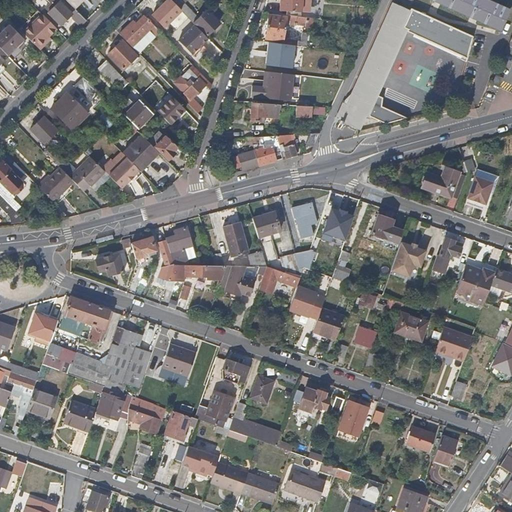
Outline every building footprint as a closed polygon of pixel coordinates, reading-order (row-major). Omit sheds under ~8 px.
[(74,8),(67,2),(65,0),(53,0),(45,9),(60,24),(66,17),(69,14),(70,15),(71,16),(71,17),(71,18),(74,20),(79,26),(83,23),(85,21),(86,20),(82,17),(74,8)] [(65,0),(67,2),(74,8),(82,0),(81,0),(65,0)] [(170,0),(175,4),(183,13),(190,21),(192,23),(197,17),(195,15),(190,10),(185,4),(183,2),(182,1),(181,0),(170,0)] [(306,11),(306,0),(279,0),(280,0),(280,3),(280,9),(280,10),(286,10),(287,10),(301,11),(306,11)] [(492,3),(486,0),(433,0),(450,8),(478,20),(499,30),(509,10),(492,3)] [(371,107),(377,93),(380,85),(389,65),(398,45),(406,29),(402,27),(406,18),(409,11),(398,7),(392,4),(385,19),(377,39),(366,61),(358,80),(352,92),(352,93),(346,105),(343,103),(336,118),(340,120),(344,122),(359,128),(365,114),(367,115),(371,107)] [(30,25),(41,13),(36,8),(25,19),(30,25)] [(472,35),(461,30),(444,23),(426,15),(411,8),(409,11),(406,18),(402,27),(406,29),(412,32),(425,38),(442,46),(452,51),(460,54),(466,57),(472,35)] [(213,27),(218,22),(214,17),(206,9),(197,17),(192,23),(193,23),(196,27),(197,26),(201,30),(205,34),(213,27)] [(135,23),(143,15),(141,12),(133,19),(132,20),(135,23)] [(49,34),(55,28),(51,24),(46,19),(41,13),(30,25),(25,19),(17,27),(21,32),(27,37),(32,42),(36,46),(46,36),(49,34)] [(295,21),(295,16),(286,14),(285,14),(285,16),(284,24),(287,24),(288,23),(294,24),(295,21)] [(142,35),(147,30),(153,24),(152,23),(148,20),(145,16),(143,15),(135,23),(132,20),(127,25),(119,33),(120,34),(131,46),(142,35)] [(282,40),(284,24),(285,16),(278,16),(273,15),(268,15),(266,27),(265,38),(282,40)] [(201,41),(206,37),(202,32),(197,27),(196,27),(193,23),(187,29),(177,39),(180,43),(190,53),(195,48),(197,46),(195,44),(198,40),(201,42),(201,41)] [(15,44),(21,38),(7,24),(0,31),(0,48),(6,54),(10,59),(20,49),(18,47),(15,44)] [(159,31),(157,29),(154,26),(153,24),(147,30),(152,34),(152,33),(154,35),(159,31)] [(154,35),(152,33),(152,34),(147,30),(142,35),(147,40),(148,41),(150,39),(152,36),(154,35)] [(142,47),(146,43),(147,40),(142,35),(131,46),(137,52),(142,47)] [(38,48),(48,38),(46,36),(36,46),(38,48)] [(18,47),(23,40),(21,38),(15,44),(18,47)] [(134,56),(135,55),(132,51),(121,40),(111,49),(108,53),(111,57),(115,60),(120,65),(122,67),(126,63),(129,61),(134,56)] [(296,54),(297,45),(286,44),(274,42),(273,51),(277,52),(288,53),(296,54)] [(172,64),(175,61),(173,59),(171,57),(168,60),(165,63),(163,65),(167,69),(172,64)] [(126,79),(120,74),(117,70),(112,66),(108,62),(105,58),(102,62),(96,68),(107,79),(113,85),(116,82),(122,88),(128,82),(126,79)] [(161,76),(167,69),(163,65),(160,68),(158,71),(157,71),(161,76)] [(208,79),(205,77),(203,74),(199,71),(197,69),(193,73),(196,77),(197,76),(204,83),(203,84),(207,87),(207,88),(209,89),(211,84),(210,83),(210,82),(208,79)] [(290,84),(291,74),(283,72),(268,71),(267,86),(263,86),(252,85),(250,96),(251,97),(251,102),(260,103),(261,98),(271,99),(288,100),(290,84)] [(99,92),(95,87),(84,77),(83,75),(77,82),(73,85),(80,91),(90,101),(95,96),(99,92)] [(498,86),(501,78),(498,76),(494,75),(491,83),(498,86)] [(198,90),(200,87),(203,84),(204,83),(197,76),(196,77),(192,81),(189,79),(180,88),(189,98),(194,93),(198,90)] [(346,105),(352,93),(352,92),(345,98),(343,103),(346,105)] [(192,107),(188,103),(178,93),(172,99),(179,107),(186,115),(192,107)] [(405,116),(395,111),(380,104),(381,96),(377,93),(371,107),(367,115),(372,117),(384,122),(391,120),(405,116)] [(82,110),(78,105),(72,99),(66,94),(56,103),(51,109),(60,119),(68,126),(74,119),(82,110)] [(316,106),(316,97),(304,96),(304,105),(310,106),(316,106)] [(147,116),(151,112),(142,103),(138,100),(134,104),(129,108),(124,114),(131,121),(136,127),(141,122),(147,116)] [(201,107),(194,101),(190,100),(188,103),(192,107),(193,108),(197,111),(201,107)] [(276,118),(278,104),(266,103),(260,103),(251,102),(249,120),(258,121),(258,123),(263,123),(263,117),(276,118)] [(124,114),(129,108),(126,105),(119,112),(122,116),(124,114)] [(310,116),(310,106),(304,105),(303,105),(296,105),(295,115),(310,116)] [(78,124),(87,114),(82,110),(74,119),(68,126),(72,130),(78,124)] [(54,128),(47,121),(42,117),(39,120),(38,121),(36,123),(33,126),(29,129),(33,132),(40,139),(44,143),(48,139),(52,135),(56,130),(54,128)] [(154,146),(161,138),(158,135),(152,130),(148,133),(145,137),(144,138),(153,147),(154,148),(155,146),(154,146)] [(40,139),(33,132),(31,134),(34,138),(37,141),(40,139)] [(313,146),(316,138),(319,132),(309,133),(300,134),(301,139),(301,140),(303,139),(307,139),(310,139),(307,146),(309,146),(313,146)] [(297,147),(295,141),(294,136),(294,134),(284,135),(275,135),(277,141),(279,151),(281,158),(286,156),(295,154),(295,151),(297,150),(297,147)] [(154,155),(158,152),(156,150),(154,148),(153,147),(144,138),(141,135),(128,147),(122,153),(126,157),(133,164),(138,170),(139,170),(146,163),(154,155)] [(175,146),(164,135),(161,138),(154,146),(155,146),(162,154),(167,158),(173,152),(171,150),(175,146)] [(277,141),(275,135),(259,136),(259,144),(264,143),(269,142),(277,141)] [(252,145),(250,137),(244,137),(245,144),(247,143),(248,146),(252,145)] [(279,151),(277,141),(269,142),(270,145),(270,147),(272,153),(279,151)] [(274,159),(272,153),(270,147),(270,145),(267,146),(253,150),(257,164),(260,164),(274,159)] [(58,157),(50,149),(47,146),(44,150),(46,152),(50,156),(54,161),(58,157)] [(257,164),(253,150),(245,152),(237,154),(238,159),(236,159),(238,167),(240,166),(241,169),(251,166),(256,165),(257,164)] [(134,174),(136,171),(138,170),(133,164),(126,157),(122,153),(120,151),(117,154),(114,157),(111,160),(109,159),(106,162),(103,166),(101,168),(105,173),(112,180),(120,187),(126,181),(126,182),(128,180),(132,176),(134,174)] [(25,186),(17,178),(9,170),(15,164),(10,159),(7,156),(0,162),(0,184),(13,198),(25,186)] [(65,164),(64,163),(63,161),(61,159),(58,157),(54,161),(53,162),(59,167),(60,169),(62,167),(65,164)] [(96,181),(105,173),(101,168),(95,162),(89,157),(81,165),(69,177),(72,181),(80,189),(82,191),(88,185),(94,179),(96,181)] [(69,177),(67,176),(60,169),(59,167),(48,177),(38,188),(53,204),(55,206),(57,203),(60,200),(67,194),(64,190),(72,181),(69,177)] [(450,197),(458,172),(444,167),(440,177),(426,173),(421,187),(439,193),(450,197)] [(455,198),(464,174),(458,172),(450,197),(455,198)] [(38,188),(48,177),(46,175),(36,185),(38,188)] [(484,204),(492,182),(474,176),(470,186),(466,197),(484,204)] [(90,187),(96,181),(94,179),(88,185),(90,187)] [(13,198),(0,184),(0,195),(8,203),(13,198)] [(8,203),(0,195),(0,207),(6,213),(11,207),(8,203)] [(316,222),(310,203),(310,202),(300,205),(291,208),(293,217),(295,217),(296,221),(297,227),(300,238),(312,234),(310,224),(316,222)] [(64,215),(55,206),(52,209),(56,213),(61,218),(64,215)] [(339,211),(332,209),(324,233),(345,240),(354,216),(347,214),(348,212),(340,209),(339,211)] [(277,229),(275,221),(272,212),(269,213),(256,217),(251,218),(254,226),(257,236),(266,233),(277,229)] [(386,238),(390,226),(393,219),(377,214),(370,233),(383,238),(386,238)] [(247,252),(244,239),(239,222),(230,224),(222,226),(225,236),(227,246),(230,257),(237,255),(247,252)] [(194,257),(191,244),(186,226),(173,230),(174,235),(175,239),(165,240),(169,254),(172,265),(182,265),(185,265),(188,265),(187,259),(194,257)] [(394,249),(398,239),(401,230),(390,226),(386,238),(385,242),(383,245),(394,249)] [(458,257),(463,243),(454,240),(445,237),(441,247),(439,255),(436,254),(431,267),(443,271),(448,257),(451,259),(452,255),(458,257)] [(130,243),(129,238),(122,240),(123,243),(121,243),(123,249),(131,246),(130,243)] [(154,251),(151,238),(137,241),(130,243),(131,246),(134,259),(146,256),(145,254),(154,251)] [(169,254),(165,240),(158,242),(164,266),(172,265),(169,254)] [(421,264),(425,250),(415,247),(410,245),(400,242),(395,257),(420,266),(421,264)] [(302,267),(309,250),(294,253),(296,260),(299,276),(302,267)] [(346,261),(349,253),(340,250),(338,258),(346,261)] [(266,266),(261,251),(248,255),(251,266),(257,266),(259,266),(266,266)] [(299,276),(296,260),(294,253),(278,256),(282,271),(299,276)] [(122,271),(117,254),(94,260),(97,273),(105,270),(107,275),(110,274),(119,272),(122,271)] [(343,268),(346,261),(338,258),(336,263),(334,270),(342,272),(343,268)] [(496,268),(497,265),(489,262),(487,268),(495,271),(496,268)] [(487,292),(490,284),(495,271),(487,268),(483,267),(482,270),(465,264),(460,279),(456,289),(462,292),(463,294),(464,296),(466,297),(472,299),(472,301),(473,302),(476,303),(477,301),(483,303),(483,302),(487,292)] [(167,281),(172,265),(164,266),(161,267),(157,277),(167,281)] [(181,281),(182,265),(172,265),(167,281),(181,281)] [(222,276),(226,266),(225,266),(213,266),(188,265),(185,265),(185,276),(189,276),(196,277),(205,277),(206,280),(210,280),(214,280),(220,280),(222,276)] [(224,289),(229,277),(232,266),(229,266),(226,266),(222,276),(220,280),(218,287),(224,289)] [(247,298),(254,280),(251,279),(245,277),(245,275),(248,266),(232,266),(229,277),(224,289),(238,295),(247,298)] [(256,274),(259,266),(257,266),(251,266),(248,266),(245,275),(245,277),(251,279),(254,280),(256,274)] [(262,276),(266,266),(259,266),(256,274),(262,276)] [(331,277),(315,271),(302,267),(299,276),(303,277),(312,280),(320,283),(323,284),(328,286),(329,283),(331,277)] [(511,273),(505,272),(496,268),(495,271),(490,284),(487,292),(499,296),(502,288),(511,291),(511,273)] [(345,282),(347,274),(342,272),(334,270),(331,277),(338,279),(345,282)] [(345,282),(338,279),(331,277),(329,283),(331,284),(332,282),(345,286),(346,282),(345,282)] [(334,299),(337,290),(340,291),(343,292),(345,286),(332,282),(331,284),(329,290),(327,296),(334,299)] [(183,286),(180,299),(187,301),(190,287),(183,286)] [(308,316),(313,300),(316,293),(306,290),(296,286),(288,309),(295,311),(295,312),(301,313),(308,316)] [(238,295),(224,289),(223,292),(237,298),(238,295)] [(368,306),(371,298),(374,299),(375,297),(362,292),(359,298),(357,297),(354,306),(359,308),(360,306),(361,303),(368,306)] [(109,319),(112,311),(95,305),(70,297),(64,314),(92,324),(87,340),(98,343),(99,340),(101,341),(109,319)] [(402,306),(404,302),(402,302),(394,299),(391,298),(388,297),(385,306),(390,308),(391,305),(399,307),(400,305),(402,306)] [(370,309),(372,305),(374,299),(371,298),(368,306),(361,303),(360,306),(370,309)] [(428,311),(431,303),(420,299),(417,307),(420,308),(428,311)] [(340,328),(342,321),(344,316),(341,315),(327,310),(320,308),(318,315),(312,331),(317,332),(320,334),(325,335),(328,336),(336,339),(336,337),(340,328)] [(420,340),(427,322),(412,317),(401,313),(397,325),(394,332),(411,337),(420,340)] [(49,340),(54,327),(56,322),(34,314),(28,333),(49,340)] [(279,335),(285,317),(276,314),(269,332),(276,334),(279,335)] [(9,336),(12,328),(0,323),(0,341),(4,342),(7,335),(9,336)] [(511,346),(511,325),(503,342),(508,345),(511,346)] [(118,346),(124,329),(116,326),(115,329),(111,342),(110,344),(118,346)] [(372,344),(376,333),(358,327),(353,341),(371,347),(372,344)] [(463,360),(471,338),(460,334),(449,330),(442,327),(439,338),(434,350),(441,352),(447,355),(447,354),(449,355),(453,356),(453,357),(457,358),(463,360)] [(127,376),(136,351),(137,349),(140,339),(143,340),(145,337),(124,329),(118,346),(112,361),(112,362),(107,377),(124,383),(127,376)] [(325,335),(320,334),(317,332),(312,331),(311,335),(318,338),(326,341),(328,336),(325,335)] [(273,344),(276,334),(269,332),(266,341),(273,344)] [(112,361),(118,346),(110,344),(106,353),(104,359),(112,362),(112,361)] [(344,358),(348,346),(341,344),(338,352),(337,355),(344,358)] [(510,374),(511,369),(511,349),(502,344),(492,365),(510,374)] [(186,376),(194,354),(168,345),(160,366),(186,376)] [(140,382),(147,362),(150,353),(137,349),(136,351),(127,376),(124,383),(107,377),(103,387),(124,394),(132,397),(134,398),(140,382)] [(373,364),(377,355),(369,352),(365,362),(373,364)] [(59,371),(63,359),(45,353),(41,365),(59,371)] [(107,377),(112,362),(104,359),(102,358),(100,362),(82,355),(75,353),(71,362),(70,362),(66,374),(72,376),(90,382),(103,387),(107,377)] [(66,374),(70,362),(63,359),(59,371),(66,374)] [(246,378),(249,368),(235,364),(225,360),(221,370),(230,373),(242,377),(246,378)] [(38,373),(18,366),(7,362),(5,369),(6,370),(14,372),(36,380),(38,373)] [(0,379),(2,374),(7,376),(6,381),(13,383),(30,389),(33,382),(13,375),(14,372),(6,370),(5,370),(4,370),(3,370),(3,369),(0,367),(0,379)] [(265,403),(272,381),(257,376),(252,390),(249,397),(265,403)] [(460,399),(465,385),(455,381),(453,389),(450,395),(460,399)] [(101,392),(103,387),(90,382),(88,388),(101,392)] [(30,389),(13,383),(11,389),(29,394),(30,389)] [(122,402),(124,394),(103,387),(101,392),(95,410),(94,412),(116,419),(119,411),(122,402)] [(8,396),(10,392),(0,388),(0,404),(5,406),(8,396)] [(52,408),(55,396),(44,392),(33,388),(28,403),(25,409),(35,413),(48,417),(49,417),(52,408)] [(311,406),(316,392),(304,388),(299,402),(311,406)] [(29,394),(11,389),(10,392),(8,396),(22,401),(26,402),(29,394)] [(325,410),(329,398),(324,396),(325,393),(316,390),(316,392),(311,406),(320,410),(321,408),(325,410)] [(129,404),(132,397),(124,394),(122,402),(129,404)] [(158,431),(166,409),(165,408),(145,401),(134,398),(132,397),(129,404),(127,410),(128,410),(147,417),(146,420),(143,428),(157,434),(158,431)] [(340,409),(344,400),(335,397),(331,410),(339,413),(340,409)] [(232,418),(236,406),(231,404),(218,400),(212,398),(207,410),(203,421),(217,426),(218,426),(228,430),(232,418)] [(25,409),(28,403),(26,402),(22,401),(20,408),(18,414),(23,416),(25,409)] [(94,412),(95,410),(75,403),(70,401),(63,422),(76,427),(87,431),(94,412)] [(357,437),(364,416),(367,408),(349,401),(346,410),(342,422),(339,430),(344,432),(357,437)] [(127,410),(129,404),(122,402),(119,411),(128,414),(128,410),(127,410)] [(240,421),(245,407),(237,404),(236,406),(232,418),(240,421)] [(147,417),(128,410),(128,414),(146,420),(147,417)] [(187,426),(190,417),(172,411),(168,423),(166,430),(169,431),(183,436),(187,426)] [(381,423),(384,416),(377,414),(374,421),(381,423)] [(194,426),(196,419),(194,419),(190,417),(187,426),(193,428),(194,426)] [(240,434),(244,422),(240,421),(232,418),(228,430),(240,434)] [(226,435),(228,430),(218,426),(217,426),(215,431),(222,433),(221,434),(226,435)] [(429,450),(435,434),(413,426),(407,443),(429,450)] [(183,436),(169,431),(166,430),(164,433),(175,436),(182,439),(183,436)] [(240,434),(228,430),(226,435),(230,437),(242,441),(248,443),(250,437),(240,434)] [(357,437),(344,432),(339,430),(336,437),(349,442),(350,439),(356,441),(357,437)] [(450,462),(458,441),(442,435),(432,461),(432,462),(448,469),(450,462)] [(292,446),(288,445),(278,441),(276,446),(290,451),(292,446)] [(297,454),(299,448),(292,445),(292,446),(290,451),(297,454)] [(210,462),(212,455),(196,449),(187,446),(181,465),(189,467),(193,469),(195,470),(196,473),(203,476),(206,474),(207,471),(210,462)] [(149,456),(151,451),(140,448),(139,452),(149,456)] [(142,473),(149,456),(139,452),(131,476),(140,479),(142,473)] [(322,457),(311,453),(310,458),(311,459),(320,462),(322,457)] [(511,455),(510,454),(508,456),(506,455),(499,466),(511,474),(511,455)] [(21,475),(26,463),(16,460),(12,472),(21,475)] [(240,493),(247,473),(242,471),(226,465),(217,462),(210,480),(210,482),(216,484),(232,490),(231,492),(239,495),(240,493)] [(383,484),(372,480),(352,473),(347,471),(337,468),(336,470),(349,475),(344,489),(344,490),(364,497),(366,491),(379,495),(383,484)] [(323,480),(290,469),(284,485),(317,497),(323,480)] [(344,489),(349,475),(336,470),(331,482),(331,484),(344,489)] [(247,495),(254,475),(247,473),(240,493),(247,495)] [(275,494),(278,484),(265,479),(254,475),(247,495),(257,499),(271,504),(275,494)] [(511,476),(504,489),(499,496),(511,504),(511,476)] [(88,502),(92,491),(84,489),(80,499),(88,502)] [(424,504),(426,497),(414,493),(403,489),(399,498),(395,511),(392,510),(391,511),(421,511),(424,504)] [(97,511),(102,511),(108,498),(92,491),(88,502),(86,508),(97,511)] [(53,511),(46,509),(27,503),(23,511),(53,511)]
